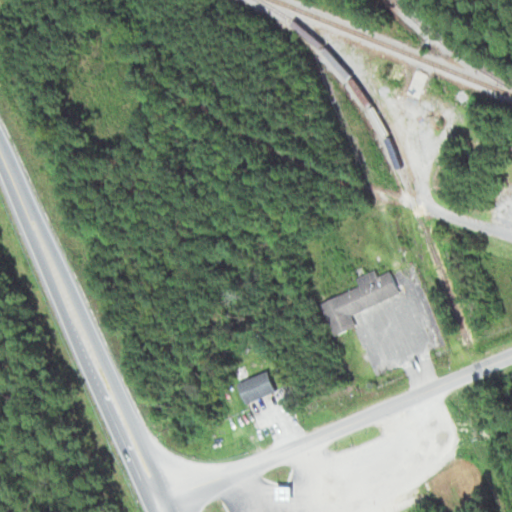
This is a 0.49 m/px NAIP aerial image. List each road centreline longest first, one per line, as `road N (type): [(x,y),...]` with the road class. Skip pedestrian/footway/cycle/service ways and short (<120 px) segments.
road 1 (primary): [(165,511),(0,132)]
road 2 (residential): [(511,353),(159,499)]
